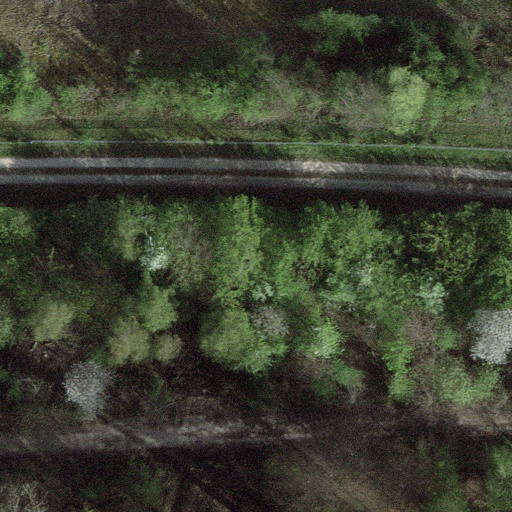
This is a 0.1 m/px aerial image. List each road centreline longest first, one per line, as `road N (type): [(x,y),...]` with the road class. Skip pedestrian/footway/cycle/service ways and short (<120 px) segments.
road 1 (track): [(0,444),(511,408)]
road 2 (track): [(0,171),(326,168),(511,189)]
